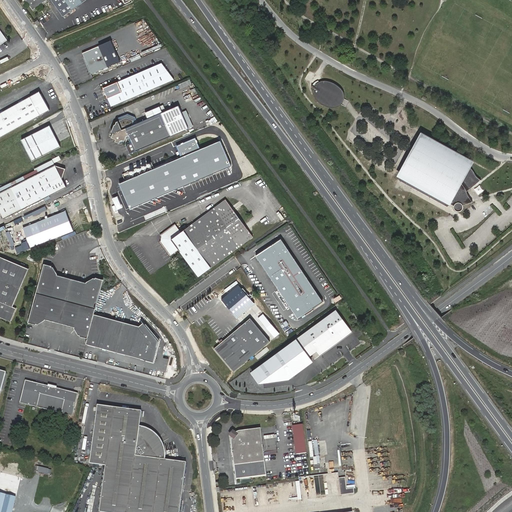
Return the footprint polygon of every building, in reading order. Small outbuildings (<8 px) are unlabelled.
[(48,0),(47,0),(28,0),(35,10),(48,0)] [(53,0),(65,16),(88,0),(53,0)] [(0,45),(8,40),(0,28),(0,45)] [(111,44),(83,55),(85,61),(90,75),(91,74),(92,77),(120,66),(111,44)] [(168,65),(104,91),(112,110),(176,84),(168,65)] [(189,79),(178,84),(180,88),(191,83),(189,79)] [(337,86),(334,84),(332,83),(329,82),(326,81),(323,81),(319,82),(317,84),(315,86),(314,89),(315,95),(316,98),(318,100),(322,104),(327,106),(331,107),(334,107),(339,105),(342,102),(343,99),(343,97),(342,93),(341,90),(337,86)] [(0,139),(51,112),(42,96),(38,95),(0,115),(0,139)] [(189,132),(179,109),(162,116),(171,140),(189,132)] [(162,116),(133,128),(134,123),(127,121),(117,125),(116,129),(115,129),(111,135),(112,137),(110,140),(114,142),(114,144),(118,147),(123,145),(126,141),(128,142),(129,141),(131,146),(128,147),(127,149),(130,157),(137,154),(171,140),(162,116)] [(51,127),(61,149),(52,126),(51,127)] [(33,162),(61,149),(51,127),(49,128),(42,136),(38,134),(23,141),(33,162)] [(49,128),(38,134),(42,136),(49,128)] [(421,134),(397,176),(444,202),(448,204),(450,202),(455,204),(456,204),(457,205),(460,205),(461,205),(462,205),(462,204),(463,203),(463,202),(471,199),(468,195),(465,192),(464,190),(481,177),(479,176),(478,174),(476,173),(476,172),(475,171),(473,168),(472,165),(471,161),(421,134)] [(130,211),(231,168),(220,143),(200,152),(195,141),(177,149),(181,159),(119,185),(130,211)] [(15,187),(0,194),(0,206),(6,219),(66,189),(62,181),(65,171),(55,167),(41,175),(39,171),(27,177),(13,184),(15,187)] [(0,194),(15,187),(13,184),(0,190),(0,194)] [(199,278),(254,238),(227,202),(183,234),(176,225),(161,236),(162,238),(161,241),(160,242),(170,257),(179,251),(199,278)] [(273,216),(278,222),(284,219),(279,212),(273,216)] [(30,249),(73,232),(65,213),(22,230),(30,249)] [(85,241),(91,239),(89,231),(82,233),(85,241)] [(280,238),(255,255),(297,318),(323,301),(280,238)] [(29,269),(0,256),(0,317),(11,322),(16,309),(13,307),(29,269)] [(94,314),(103,279),(95,278),(93,278),(86,281),(86,282),(57,275),(57,274),(53,267),(51,267),(43,265),(29,323),(36,325),(37,323),(39,324),(45,320),(45,319),(75,326),(75,327),(79,334),(81,334),(80,336),(88,338),(87,343),(154,360),(159,339),(144,323),(139,325),(94,314)] [(237,279),(216,294),(224,305),(245,290),(237,279)] [(336,309),(252,371),(259,381),(289,377),(312,360),(308,355),(317,348),(321,353),(351,331),(336,309)] [(250,317),(214,348),(234,371),(270,340),(250,317)] [(73,416),(78,393),(67,391),(42,384),(26,380),(20,403),(36,407),(61,413),(73,416)] [(141,410),(97,404),(90,463),(105,465),(99,511),(107,511),(179,511),(186,461),(165,458),(165,456),(165,453),(165,450),(164,447),(162,442),(160,439),(159,436),(158,435),(155,432),(152,430),(149,428),(146,427),(143,426),(139,425),(141,410)] [(231,442),(235,479),(265,475),(260,429),(239,431),(237,432),(235,433),(233,435),(232,436),(231,438),(231,440),(231,442)] [(346,489),(345,477),(338,478),(340,495),(354,493),(353,488),(346,489)] [(13,511),(17,498),(7,496),(2,511),(13,511)]
